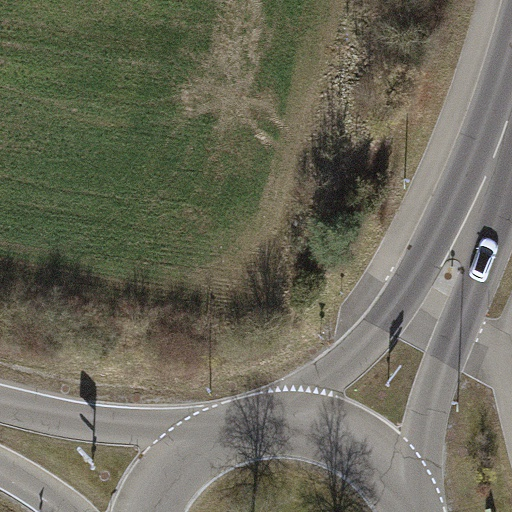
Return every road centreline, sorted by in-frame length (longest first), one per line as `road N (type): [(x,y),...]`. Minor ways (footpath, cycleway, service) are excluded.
road 1 (secondary): [(360,437),(429,305),(511,91)]
road 2 (secondary): [(360,437),(323,420),(243,418),(173,459),(149,492)]
road 3 (secondary): [(0,437),(149,492)]
